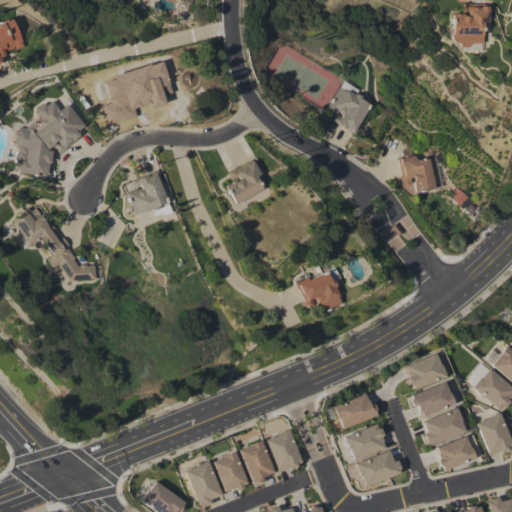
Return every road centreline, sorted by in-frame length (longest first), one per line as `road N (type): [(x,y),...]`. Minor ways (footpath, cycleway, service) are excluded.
road 1 (residential): [(229,0),(237,78),(253,114),(374,201),(448,298)]
road 2 (primary): [(511,240),(389,339),(194,424)]
road 3 (residential): [(253,114),(201,142),(133,143),(111,156),(82,201)]
road 4 (primary): [(194,424),(65,478)]
